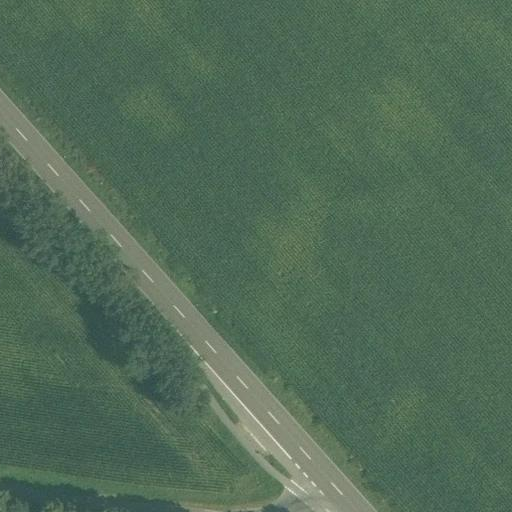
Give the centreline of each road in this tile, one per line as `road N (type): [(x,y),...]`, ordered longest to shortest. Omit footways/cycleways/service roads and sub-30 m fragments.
road 1 (tertiary): [(0,112),(324,478)]
road 2 (unclassified): [(0,493),(122,511)]
